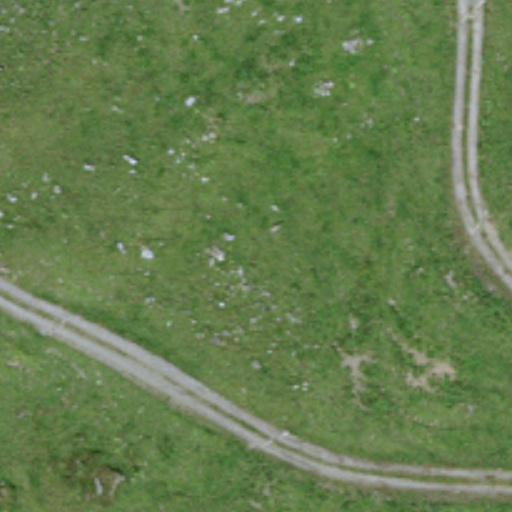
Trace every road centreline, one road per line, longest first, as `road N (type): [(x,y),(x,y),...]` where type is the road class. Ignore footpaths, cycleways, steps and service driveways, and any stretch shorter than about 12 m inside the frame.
road 1 (track): [(511,481),(382,477),(335,466),(235,424),(156,372),(0,294)]
road 2 (track): [(468,0),(463,141),(474,217),(511,275)]
